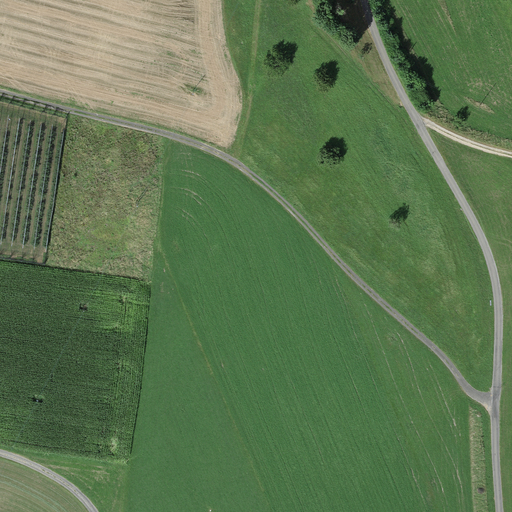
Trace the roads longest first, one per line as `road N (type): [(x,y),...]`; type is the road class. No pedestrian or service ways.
road 1 (track): [(493,406),(473,398),(422,337),(234,163),(186,140),(0,90)]
road 2 (track): [(363,0),(382,57),(492,273),(498,511)]
road 3 (track): [(234,163),(257,0)]
road 4 (track): [(314,27),(372,89),(412,116)]
